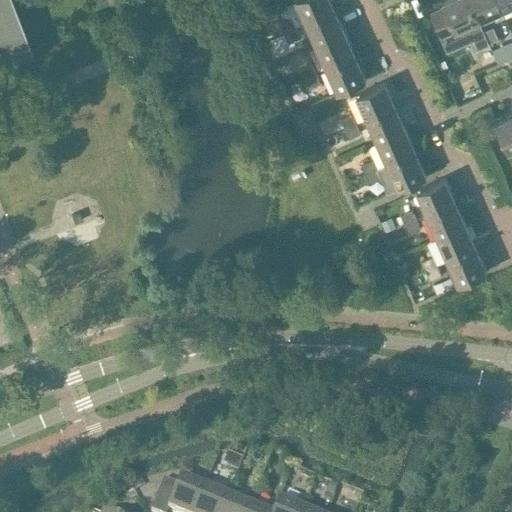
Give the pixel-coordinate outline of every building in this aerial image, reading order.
[(31,50),(11,0),(0,0),(0,80),(17,74),(11,58),(31,50)] [(297,0),(307,22),(335,9),(331,0),(297,0)] [(444,5),(431,11),(441,35),(454,29),(455,30),(479,19),(470,0),(445,0),(442,2),(444,5)] [(470,0),(479,19),(502,9),(498,0),(470,0)] [(511,0),(498,0),(502,9),(511,4),(511,0)] [(346,32),(335,9),(307,22),(317,45),(346,32)] [(280,23),(284,32),(296,27),(292,17),(280,23)] [(296,27),(284,32),(288,42),(300,37),(296,27)] [(493,27),(484,30),(490,42),(498,38),(493,27)] [(484,30),(474,35),(479,47),(490,42),(484,30)] [(346,32),(317,45),(327,68),(356,55),(346,32)] [(366,79),(356,55),(327,68),(338,91),(366,79)] [(305,78),(316,73),(312,63),(300,68),(305,78)] [(316,73),(305,78),(309,87),(321,82),(316,73)] [(367,118),(396,105),(385,81),(357,94),(367,118)] [(377,141),(406,128),(396,105),(367,118),(377,141)] [(340,118),(345,128),(356,122),(352,113),(340,118)] [(511,114),(496,122),(511,158),(511,114)] [(356,122),(345,128),(349,137),(361,132),(356,122)] [(377,141),(387,164),(416,151),(406,128),(377,141)] [(416,151),(387,164),(398,188),(427,175),(416,151)] [(373,159),(361,164),(366,173),(377,168),(373,159)] [(377,168),(366,173),(370,183),(382,178),(377,168)] [(417,190),(428,214),(456,201),(446,177),(417,190)] [(74,198),(65,202),(64,211),(72,216),(80,213),(81,204),(74,198)] [(456,201),(428,214),(438,237),(466,224),(456,201)] [(413,209),(401,214),(405,224),(417,219),(413,209)] [(421,229),(417,219),(405,224),(409,234),(421,229)] [(477,247),(466,224),(438,237),(448,260),(477,247)] [(487,271),(477,247),(448,260),(459,283),(487,271)] [(433,255),(422,260),(426,270),(437,265),(433,255)] [(437,265),(426,270),(430,279),(441,275),(437,265)] [(169,511),(193,511),(203,488),(184,481),(185,477),(181,476),(177,487),(162,481),(149,511),(166,511),(167,511),(169,511)] [(203,488),(193,511),(220,511),(226,498),(207,490),(208,487),(205,485),(203,488)] [(226,498),(220,511),(247,511),(249,507),(230,499),(231,496),(228,495),(226,498)] [(301,511),(302,511),(282,503),(283,500),(280,499),(274,511),(301,511)]
